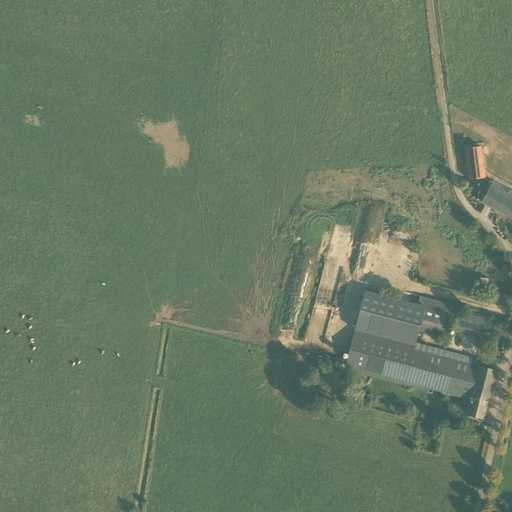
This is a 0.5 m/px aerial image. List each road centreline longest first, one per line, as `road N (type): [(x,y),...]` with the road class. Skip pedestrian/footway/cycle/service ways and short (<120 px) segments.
road 1 (unclassified): [(430,0),(459,193),(511,254)]
road 2 (unclassified): [(479,511),(511,363)]
